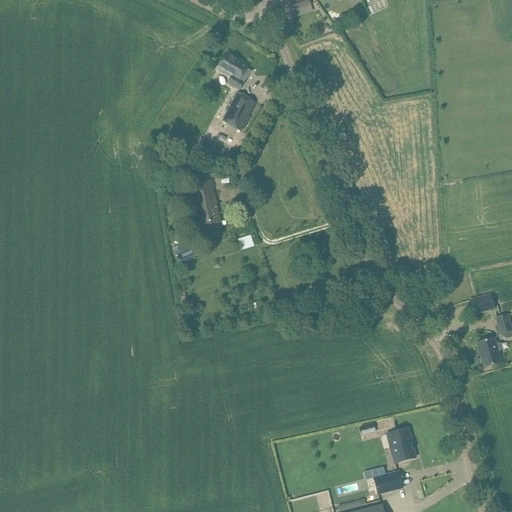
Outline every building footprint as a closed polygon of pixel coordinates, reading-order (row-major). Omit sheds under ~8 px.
[(301,0),(292,4),(294,11),(311,5),(308,0),(301,0)] [(218,66),(216,70),(229,79),(230,78),(235,81),(232,87),(239,91),(244,82),(251,72),(246,69),(247,67),(226,54),(221,62),(218,66)] [(237,94),(222,122),(241,132),(255,103),(237,94)] [(203,140),(200,145),(211,151),(213,146),(203,140)] [(188,242),(172,249),(178,264),(199,255),(194,240),(196,240),(199,235),(200,234),(201,238),(213,235),(223,233),(212,187),(213,187),(211,182),(202,184),(189,187),(200,231),(189,234),(187,239),(188,242)] [(490,296),(470,302),(473,314),(494,309),(490,296)] [(511,337),(511,336),(506,316),(495,319),(500,335),(501,334),(502,337),(507,339),(511,337)] [(500,343),(494,345),(492,339),(477,343),(484,368),(500,364),(496,352),(501,351),(502,349),(501,344),(500,343)] [(372,423),(360,427),(362,435),(375,432),(372,423)] [(415,458),(408,429),(391,434),(395,448),(391,449),(395,463),(415,458)] [(374,479),(378,494),(402,488),(398,473),(374,479)]
